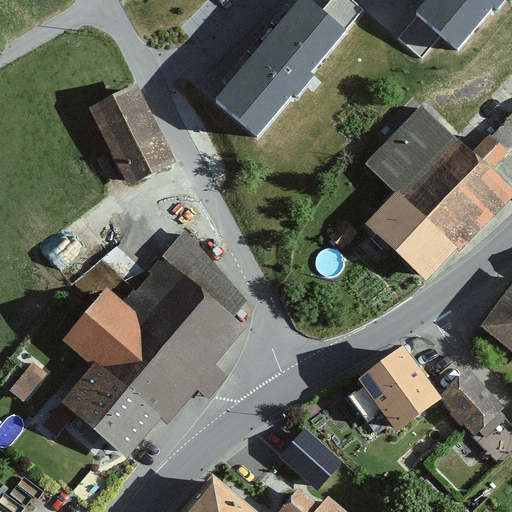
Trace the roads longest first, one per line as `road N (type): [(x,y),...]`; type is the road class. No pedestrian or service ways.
road 1 (residential): [(291,385),(245,254),(108,0)]
road 2 (tertiary): [(291,385),(427,307),(511,240)]
road 3 (tertiary): [(142,511),(213,441),(291,385)]
road 4 (residential): [(105,0),(0,59)]
